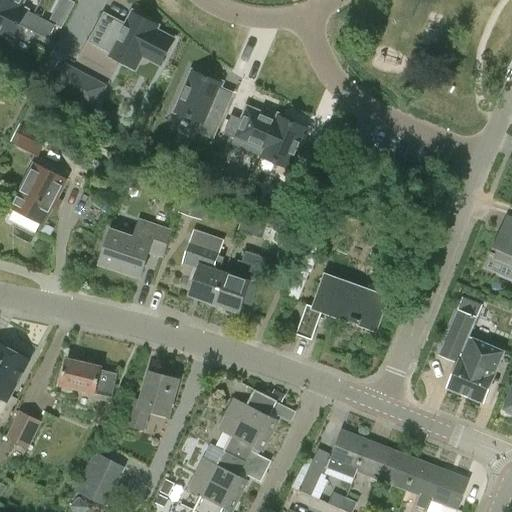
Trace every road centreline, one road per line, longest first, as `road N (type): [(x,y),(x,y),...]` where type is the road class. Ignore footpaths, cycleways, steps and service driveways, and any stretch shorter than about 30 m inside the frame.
road 1 (tertiary): [(321,384),(53,304)]
road 2 (residential): [(383,407),(481,159)]
road 3 (residential): [(481,159),(365,112),(333,73),(311,16)]
road 4 (residential): [(258,511),(321,384)]
